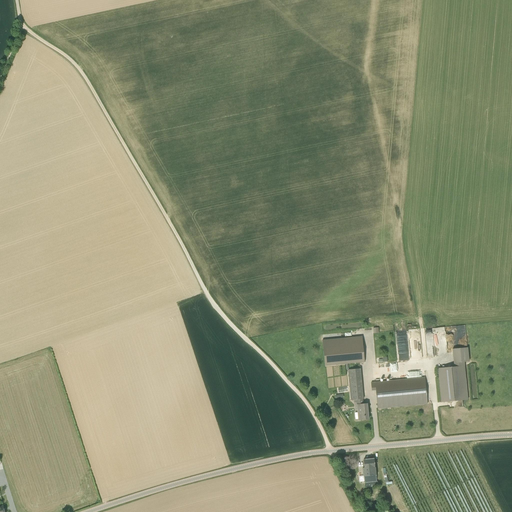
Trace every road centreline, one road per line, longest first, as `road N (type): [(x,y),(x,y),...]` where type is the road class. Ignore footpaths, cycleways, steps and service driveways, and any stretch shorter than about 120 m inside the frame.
road 1 (track): [(362,511),(306,402),(214,305),(85,77),(20,24)]
road 2 (tertiary): [(87,511),(312,452),(511,435)]
